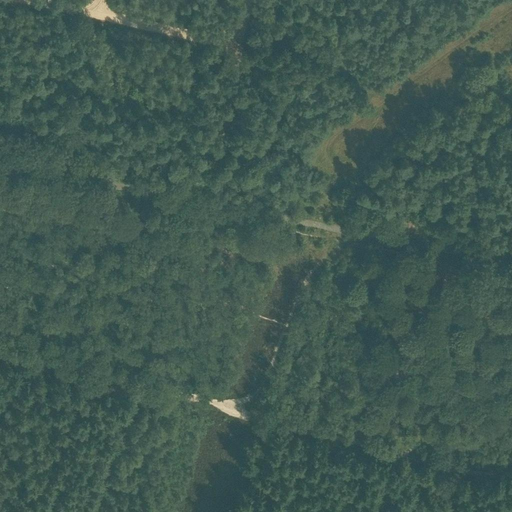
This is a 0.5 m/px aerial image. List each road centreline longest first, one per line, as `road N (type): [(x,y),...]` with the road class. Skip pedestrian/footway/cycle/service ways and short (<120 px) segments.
road 1 (unclassified): [(511,263),(0,162)]
road 2 (track): [(511,376),(400,450),(247,413)]
road 3 (track): [(206,204),(247,0)]
road 4 (track): [(247,413),(298,293),(343,230)]
road 5 (track): [(373,511),(400,450),(511,466)]
road 6 (track): [(140,382),(0,349)]
